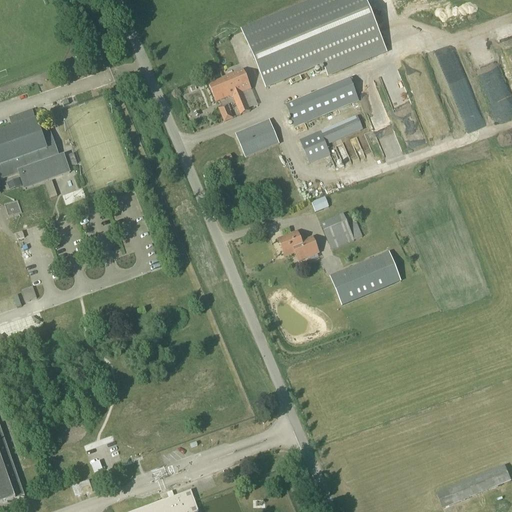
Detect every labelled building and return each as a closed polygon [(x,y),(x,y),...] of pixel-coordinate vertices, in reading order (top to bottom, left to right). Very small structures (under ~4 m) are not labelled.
[(383,45),(371,17),(364,0),(314,0),(241,30),(254,63),(265,89),(322,66),(327,78),(387,54),(383,45)] [(251,91),(250,90),(243,71),(222,79),(223,81),(209,86),(215,103),(229,97),(230,98),(232,98),(240,117),(250,113),(250,112),(249,110),(242,94),(251,91)] [(325,121),(341,114),(339,110),(359,102),(350,80),(285,107),(294,129),(323,117),(325,121)] [(412,150),(429,144),(413,100),(398,106),(395,100),(400,98),(397,91),(391,93),(412,150)] [(224,123),(233,119),(227,106),(219,110),(224,123)] [(25,191),(25,190),(68,175),(69,175),(63,158),(58,160),(54,149),(49,135),(41,138),(36,124),(32,111),(9,119),(13,132),(0,136),(0,181),(19,174),(25,191)] [(309,165),(330,156),(326,146),(363,131),(357,116),(299,141),(309,165)] [(269,121),(235,135),(245,160),(279,146),(269,121)] [(71,167),(77,165),(73,155),(68,157),(71,167)] [(219,168),(233,163),(230,155),(216,161),(219,168)] [(19,183),(8,187),(10,192),(21,188),(19,183)] [(57,198),(54,191),(51,183),(44,185),(50,200),(57,198)] [(315,214),(324,210),(329,208),(325,198),(310,204),(315,214)] [(8,220),(22,216),(17,203),(4,208),(8,220)] [(362,238),(352,213),(343,217),(343,215),(319,225),(331,252),(354,242),(354,241),(362,238)] [(373,231),(382,228),(380,222),(371,225),(373,231)] [(301,243),(297,233),(278,241),(284,258),(294,254),(298,262),(318,254),(312,239),(301,243)] [(15,236),(17,242),(24,239),(22,234),(15,236)] [(359,266),(330,278),(341,307),(400,283),(388,254),(359,266)] [(36,300),(32,289),(21,292),(25,304),(36,300)] [(0,506),(24,498),(0,429),(0,506)] [(442,510),(511,482),(504,467),(436,495),(442,510)] [(75,499),(77,498),(92,493),(88,483),(71,489),(75,499)] [(160,503),(135,511),(197,511),(194,502),(192,503),(189,496),(170,503),(165,503),(161,504),(160,503)]
